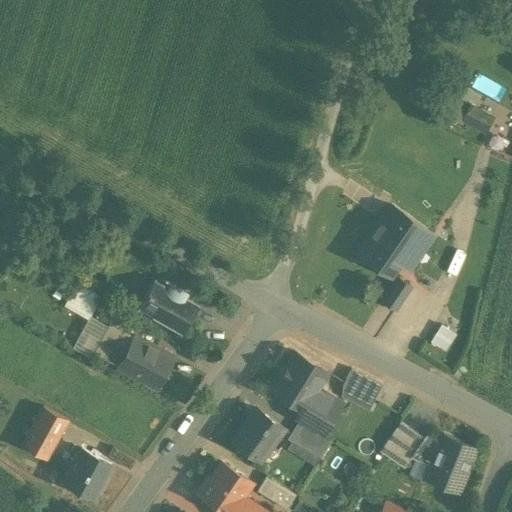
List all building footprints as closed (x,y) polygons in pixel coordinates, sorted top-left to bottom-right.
[(483,112),(468,104),(461,119),(475,126),(483,112)] [(0,203),(9,187),(0,182),(0,203)] [(431,232),(389,203),(356,251),(389,275),(411,243),(419,249),(431,232)] [(410,285),(396,276),(379,300),(393,309),(410,285)] [(167,285),(153,277),(136,307),(180,332),(196,302),(182,294),(183,292),(168,284),(167,285)] [(76,281),(63,305),(69,308),(82,285),(76,281)] [(100,295),(82,285),(69,308),(88,319),(100,295)] [(133,335),(107,322),(92,351),(118,364),(117,365),(155,386),(171,355),(133,335)] [(440,323),(429,339),(443,348),(455,331),(440,323)] [(326,369),(294,350),(271,388),(300,406),(294,417),(298,420),(299,420),(319,433),(331,415),(320,409),(329,395),(315,386),(326,369)] [(380,382),(349,366),(341,382),(372,398),(380,382)] [(41,404),(17,446),(39,458),(63,416),(41,404)] [(282,426),(255,406),(231,439),(258,458),(282,426)] [(319,433),(299,420),(290,435),(320,454),(329,439),(319,433)] [(423,436),(398,420),(378,449),(402,466),(409,456),(420,441),(423,436)] [(442,432),(435,447),(420,441),(409,456),(429,463),(423,478),(456,491),(475,445),(442,432)] [(109,462),(80,447),(63,481),(91,496),(109,462)] [(265,511),(266,511),(240,494),(250,480),(220,460),(210,475),(207,473),(195,491),(226,511),(265,511)] [(294,493),(264,474),(255,489),(285,507),(294,493)] [(411,511),(384,501),(379,511),(411,511)]
